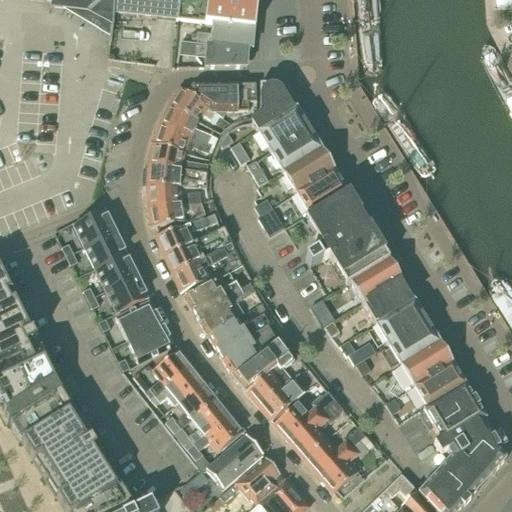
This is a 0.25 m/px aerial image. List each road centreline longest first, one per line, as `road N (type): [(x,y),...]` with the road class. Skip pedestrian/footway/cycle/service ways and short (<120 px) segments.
road 1 (residential): [(311,76),(312,92),(511,420)]
road 2 (residential): [(132,195),(153,274),(204,364),(329,511)]
road 3 (residential): [(132,195),(141,131),(169,84),(311,76)]
road 4 (residential): [(0,247),(132,195)]
